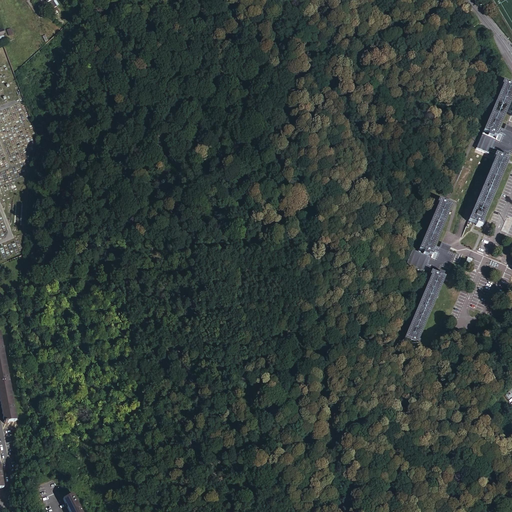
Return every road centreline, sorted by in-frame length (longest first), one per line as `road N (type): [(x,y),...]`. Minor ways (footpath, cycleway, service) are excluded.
road 1 (track): [(278,0),(320,348)]
road 2 (track): [(278,0),(423,132)]
road 3 (track): [(320,348),(342,511)]
road 4 (track): [(393,511),(485,407),(508,397)]
